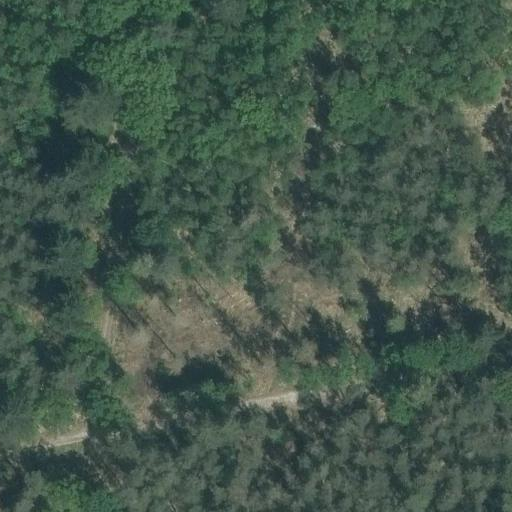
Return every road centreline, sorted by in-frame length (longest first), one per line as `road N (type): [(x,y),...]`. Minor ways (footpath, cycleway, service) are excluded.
road 1 (track): [(78,439),(84,322),(127,0)]
road 2 (track): [(78,439),(511,354)]
